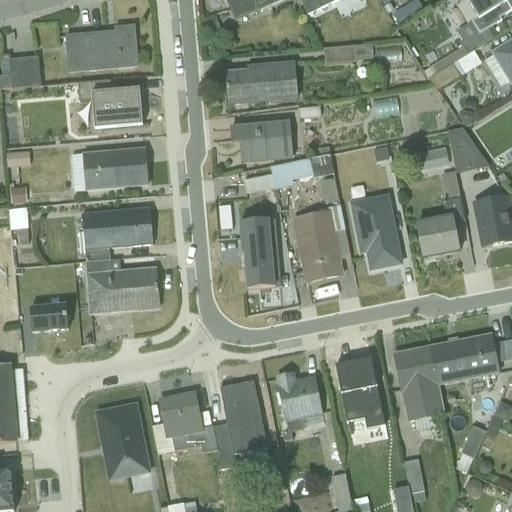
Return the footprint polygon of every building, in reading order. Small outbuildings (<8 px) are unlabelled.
[(221,0),(233,26),(282,5),(279,0),(221,0)] [(306,0),(312,10),(329,0),(306,0)] [(511,0),(469,0),(460,6),(480,38),(511,17),(511,0)] [(378,16),(385,28),(410,16),(403,3),(378,16)] [(422,15),(399,27),(414,54),(436,41),(422,15)] [(67,80),(135,75),(131,34),(64,39),(67,80)] [(510,91),(511,89),(511,42),(488,56),(510,91)] [(314,64),(353,63),(353,48),(313,49),(314,64)] [(386,50),(363,54),(365,66),(388,62),(386,50)] [(484,56),(473,61),(486,91),(497,86),(484,56)] [(0,91),(29,90),(28,61),(0,62),(0,91)] [(224,113),(295,108),(293,71),(221,76),(224,113)] [(68,86),(68,102),(80,102),(80,85),(68,86)] [(92,136),(139,130),(134,93),(87,98),(92,136)] [(289,120),(307,119),(307,109),(288,110),(289,120)] [(229,168),(287,163),(284,128),(226,134),(229,168)] [(439,132),(443,172),(464,170),(460,130),(439,132)] [(82,197),(147,191),(144,155),(79,161),(82,197)] [(233,180),(236,196),(264,191),(261,175),(233,180)] [(435,213),(449,211),(446,175),(432,176),(435,213)] [(324,180),(309,183),(313,205),(328,203),(324,180)] [(0,205),(14,205),(13,192),(0,192),(0,205)] [(381,253),(396,251),(387,199),(346,206),(357,273),(383,269),(381,253)] [(477,255),(511,249),(511,223),(508,199),(469,205),(477,255)] [(0,232),(16,232),(16,211),(0,211),(0,232)] [(80,256),(151,251),(149,215),(77,220),(80,256)] [(301,291),(342,282),(328,217),(287,226),(301,291)] [(417,265),(457,258),(450,221),(410,229),(417,265)] [(241,296),(281,292),(273,224),(233,228),(241,296)] [(88,322),(159,316),(156,274),(84,280),(88,322)] [(22,329),(21,292),(8,292),(8,329),(22,329)] [(436,393),(497,378),(487,339),(426,353),(436,393)] [(442,420),(436,393),(426,353),(391,362),(407,429),(442,420)] [(347,444),(384,436),(368,363),(331,371),(347,444)] [(0,450),(16,450),(10,374),(0,374),(0,450)] [(280,428),(321,419),(313,383),(294,387),(292,378),(270,383),(280,428)] [(228,461),(264,455),(252,387),(216,393),(228,461)] [(167,460),(205,452),(194,398),(156,406),(167,460)] [(104,490),(149,481),(136,409),(90,417),(104,490)] [(465,458),(471,432),(458,429),(452,455),(465,458)] [(405,462),(390,466),(398,497),(414,493),(405,462)] [(334,476),(322,478),(326,511),(338,510),(334,476)] [(467,497),(469,485),(456,482),(453,494),(467,497)] [(157,506),(157,511),(176,511),(175,503),(157,506)]
